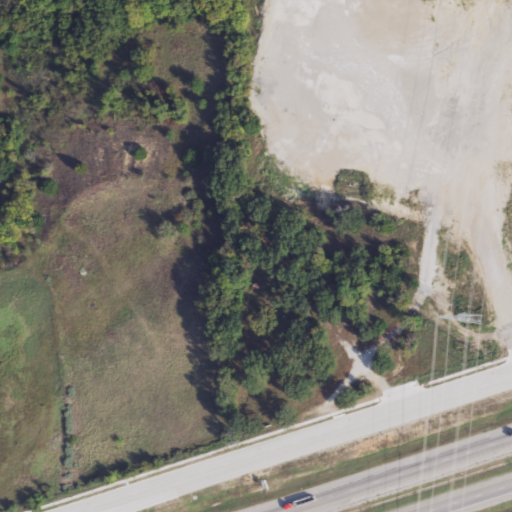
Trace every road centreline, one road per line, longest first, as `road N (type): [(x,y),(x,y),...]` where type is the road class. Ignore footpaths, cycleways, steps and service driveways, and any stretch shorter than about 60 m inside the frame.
road 1 (secondary): [(511,376),(86,511)]
road 2 (motorway): [(511,433),(271,511)]
road 3 (motorway): [(243,462),(117,511)]
